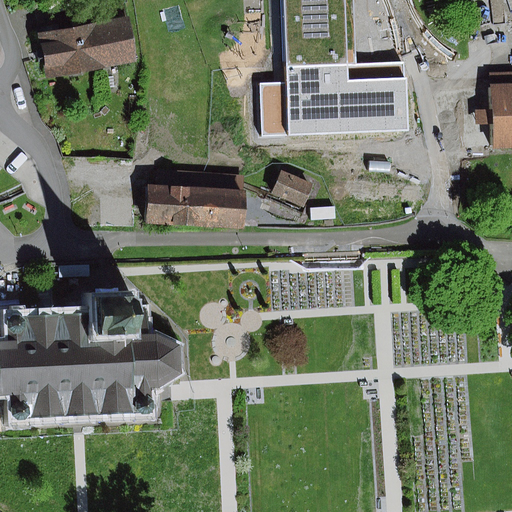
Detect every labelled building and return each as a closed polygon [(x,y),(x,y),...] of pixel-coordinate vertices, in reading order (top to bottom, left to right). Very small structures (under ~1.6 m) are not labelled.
[(341,0),(281,0),(284,69),(345,66),(341,0)] [(352,0),(341,0),(345,66),(284,69),(285,83),(356,80),(352,0)] [(124,22),(41,33),(47,78),(131,67),(124,22)] [(482,44),(470,44),(471,63),(451,64),(452,75),(474,74),(479,71),(481,69),(483,67),(483,65),(482,44)] [(511,79),(488,80),(490,148),(511,147),(511,79)] [(243,176),(150,168),(145,221),(238,229),(243,176)] [(311,184),(279,170),(269,193),(301,206),(311,184)] [(86,298),(87,313),(87,335),(123,334),(122,312),(122,297),(86,298)] [(10,343),(0,343),(0,394),(12,394),(13,417),(143,412),(142,387),(150,387),(170,373),(170,348),(148,337),(140,337),(139,311),(122,312),(123,334),(87,335),(87,313),(9,316),(10,343)]
